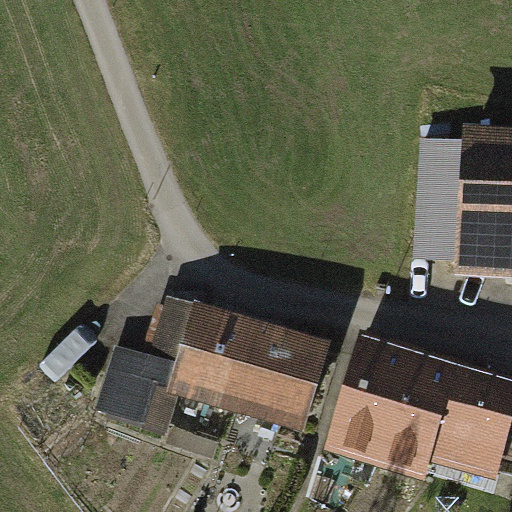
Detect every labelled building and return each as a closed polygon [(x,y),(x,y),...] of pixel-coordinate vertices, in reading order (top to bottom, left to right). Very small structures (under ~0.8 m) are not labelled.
[(460,294),(511,294),(511,147),(460,148),(460,294)] [(316,358),(162,305),(141,364),(111,354),(92,411),(157,433),(168,400),(288,441),(316,358)] [(366,484),(402,362),(344,344),(305,463),(366,484)] [(430,486),(457,380),(402,362),(366,484),(425,505),(430,486)] [(490,504),(511,410),(511,395),(457,380),(430,486),(490,504)]
